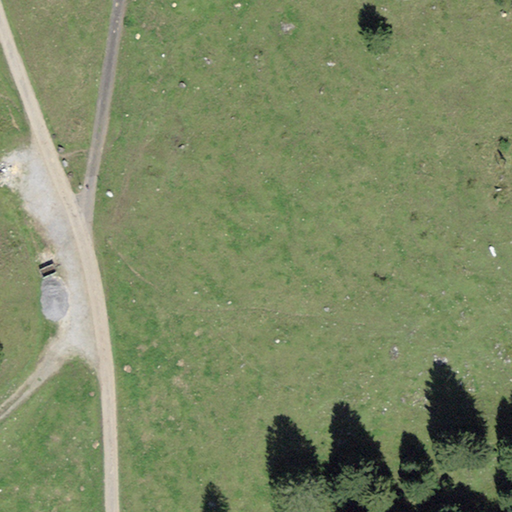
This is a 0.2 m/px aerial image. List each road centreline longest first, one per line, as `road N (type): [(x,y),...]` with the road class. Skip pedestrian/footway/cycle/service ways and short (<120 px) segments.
road 1 (track): [(83,263),(121,0)]
road 2 (track): [(83,263),(0,18)]
road 3 (track): [(113,511),(108,378),(83,263)]
road 4 (track): [(83,263),(63,349),(0,412)]
